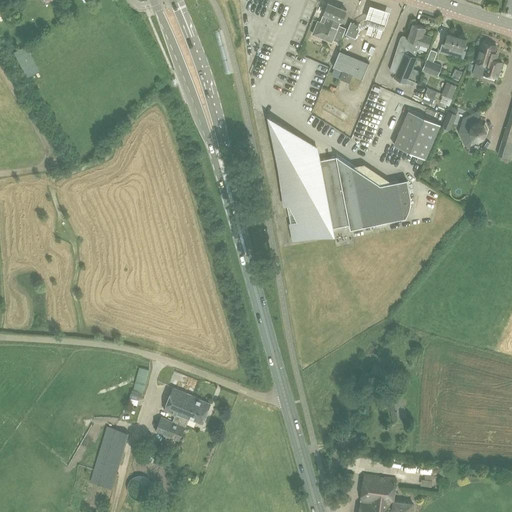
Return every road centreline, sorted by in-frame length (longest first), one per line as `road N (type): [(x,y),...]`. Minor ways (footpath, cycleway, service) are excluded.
road 1 (unclassified): [(284,399),(141,352),(0,337)]
road 2 (primary): [(284,399),(227,186)]
road 3 (primary): [(153,0),(227,186)]
road 4 (primary): [(227,186),(201,71),(172,0)]
road 5 (unknown): [(166,361),(116,511)]
